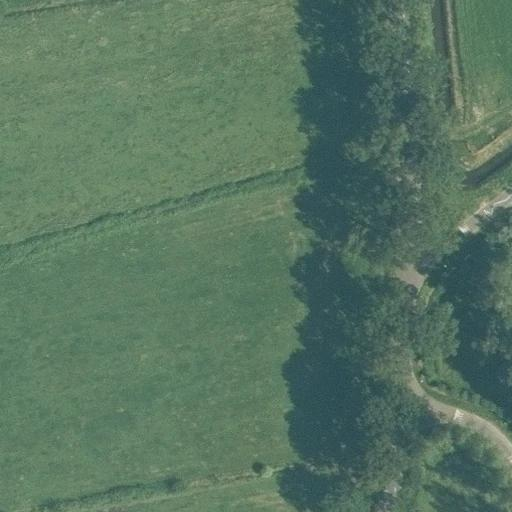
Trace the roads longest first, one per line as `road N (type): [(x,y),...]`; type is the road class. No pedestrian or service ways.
road 1 (tertiary): [(405,267),(397,0)]
road 2 (tertiary): [(394,410),(405,267)]
road 3 (tertiary): [(511,467),(477,428),(394,410)]
road 4 (unclassified): [(405,267),(511,200)]
